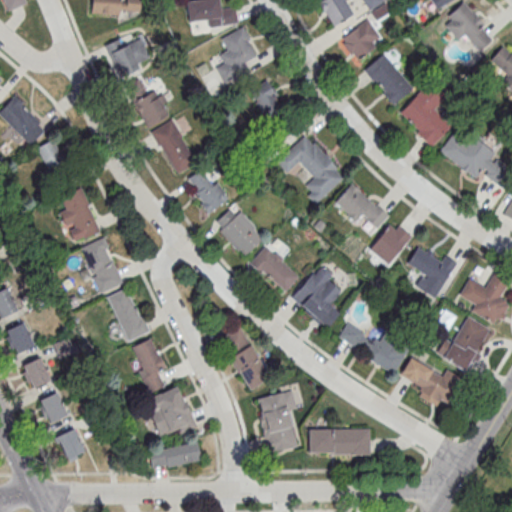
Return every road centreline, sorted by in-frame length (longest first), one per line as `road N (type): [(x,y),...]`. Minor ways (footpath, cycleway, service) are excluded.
road 1 (residential): [(464,463),(292,351),(181,241)]
road 2 (residential): [(511,252),(377,153),(329,98),(267,0)]
road 3 (residential): [(181,241),(109,147),(49,0)]
road 4 (residential): [(231,492),(0,495)]
road 5 (residential): [(447,490),(231,492)]
road 6 (residential): [(231,492),(227,430),(176,314)]
